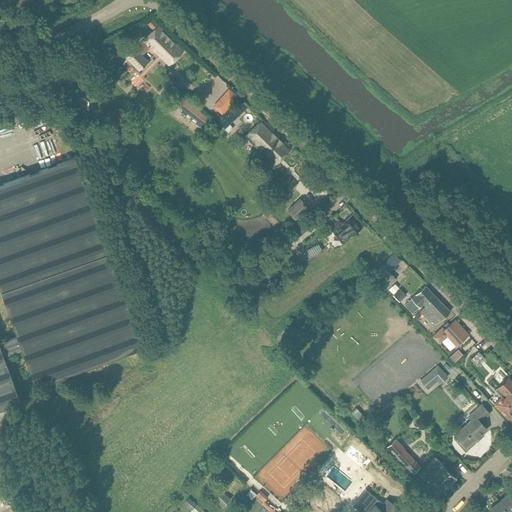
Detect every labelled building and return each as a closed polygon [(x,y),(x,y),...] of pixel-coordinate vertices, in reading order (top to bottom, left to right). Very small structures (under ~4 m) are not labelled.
[(33,0),(3,0),(0,3),(0,6),(13,20),(33,0)] [(183,51),(158,27),(159,26),(152,19),(148,24),(154,30),(144,40),(134,48),(126,57),(139,69),(148,61),(137,51),(147,43),(169,65),(183,51)] [(198,93),(216,113),(235,96),(217,76),(198,93)] [(179,93),(172,102),(182,109),(189,100),(179,93)] [(243,100),(233,109),(239,116),(249,107),(245,103),(243,100)] [(275,165),(284,155),(291,148),(262,120),(246,136),(260,151),(260,152),(267,159),(268,159),(275,165)] [(75,158),(0,184),(0,288),(34,383),(142,345),(75,158)] [(299,198),(287,209),(296,219),(309,208),(299,198)] [(339,219),(329,227),(333,231),(342,243),(349,237),(354,233),(362,227),(352,215),(344,221),(342,223),(339,219)] [(309,220),(303,225),(307,230),(313,225),(309,220)] [(296,230),(284,240),(287,245),(300,235),(296,230)] [(382,264),(389,271),(400,261),(393,253),(382,264)] [(244,278),(234,285),(250,306),(260,298),(244,278)] [(419,311),(435,296),(425,285),(404,306),(412,314),(422,304),(424,306),(419,311)] [(399,290),(393,295),(400,302),(405,296),(399,290)] [(450,311),(435,296),(419,311),(434,326),(439,321),(439,322),(450,311)] [(455,346),(468,335),(455,320),(444,330),(442,327),(432,336),(438,342),(445,335),(455,346)] [(245,322),(236,331),(258,354),(267,345),(245,322)] [(0,408),(19,402),(0,347),(0,408)] [(448,356),(453,362),(462,354),(457,348),(448,356)] [(437,365),(420,379),(424,384),(436,375),(441,380),(446,376),(437,365)] [(495,389),(501,395),(493,403),(511,421),(511,419),(511,383),(506,378),(495,389)] [(461,393),(457,396),(462,401),(465,397),(461,393)] [(489,414),(482,406),(481,404),(468,416),(471,420),(455,434),(465,445),(472,440),(473,441),(487,429),(480,422),(489,414)] [(394,442),(388,448),(412,473),(419,467),(394,442)] [(359,465),(364,469),(369,463),(369,462),(350,447),(348,449),(345,454),(346,455),(359,465)] [(456,477),(436,457),(434,456),(430,460),(430,461),(418,474),(439,494),(456,477)] [(243,469),(237,462),(233,466),(239,473),(243,469)] [(222,508),(231,499),(219,488),(210,497),(222,508)] [(511,511),(511,495),(509,492),(499,501),(508,511),(511,511)] [(257,496),(264,503),(267,499),(259,493),(257,496)] [(203,511),(186,495),(180,501),(191,511),(203,511)] [(397,511),(399,510),(391,504),(385,499),(378,508),(372,504),(366,511),(397,511)] [(489,511),(508,511),(499,501),(488,511),(489,511)] [(275,511),(264,503),(262,505),(269,511),(275,511)]
